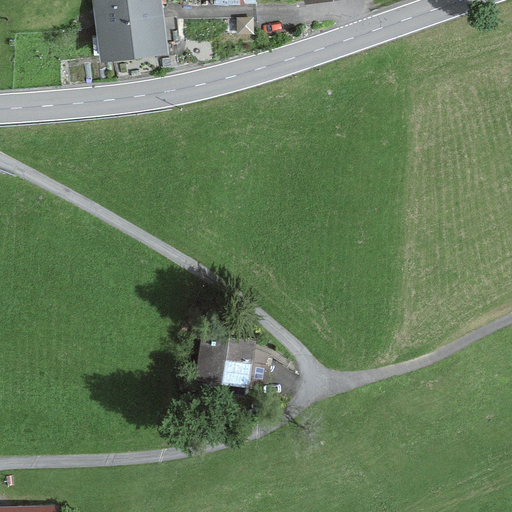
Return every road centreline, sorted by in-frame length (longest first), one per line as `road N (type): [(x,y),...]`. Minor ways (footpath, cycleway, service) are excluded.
road 1 (track): [(0,160),(230,291),(298,352),(312,384),(308,397),(276,422),(191,450),(0,463)]
road 2 (tertiary): [(0,109),(190,86),(461,0)]
road 3 (track): [(511,318),(405,367),(312,384)]
